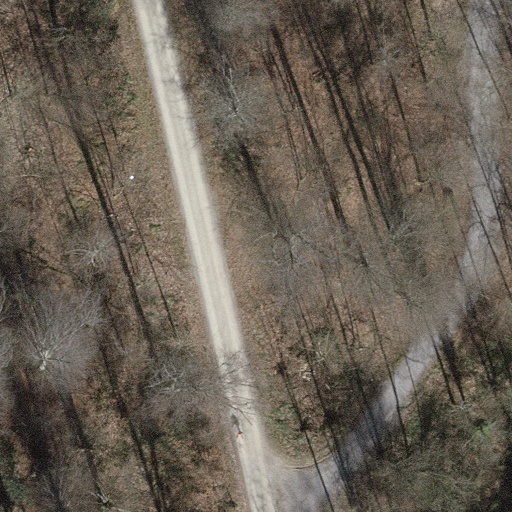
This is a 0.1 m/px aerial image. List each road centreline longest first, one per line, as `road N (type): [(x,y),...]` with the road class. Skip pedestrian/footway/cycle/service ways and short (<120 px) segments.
road 1 (track): [(268,511),(316,491),(356,450),(482,249),(491,199),(478,111),(479,0)]
road 2 (track): [(263,511),(147,0)]
